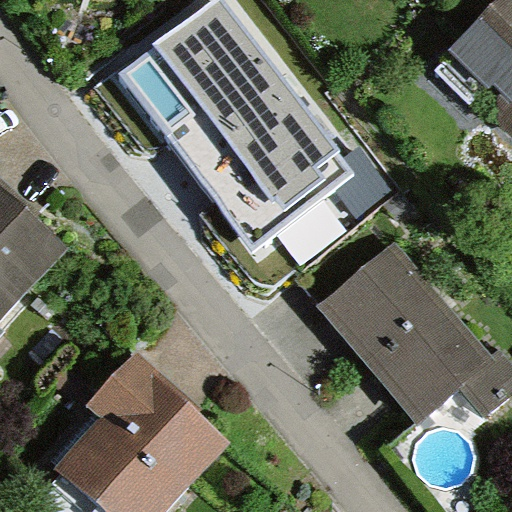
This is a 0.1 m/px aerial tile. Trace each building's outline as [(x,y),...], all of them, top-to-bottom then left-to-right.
[(344,155),(220,0),(215,0),(118,77),(254,247),(333,184),(357,214),(390,189),(356,146),(344,155)] [(511,0),(503,0),(455,48),(503,97),(502,128),(511,136),(511,0)] [(0,336),(28,306),(23,301),(70,249),(36,218),(43,211),(0,171),(0,336)] [(494,355),(398,244),(323,308),(420,420),(460,386),(486,416),(511,393),(511,360),(502,349),(494,355)] [(87,511),(162,511),(231,441),(138,353),(88,404),(105,420),(59,468),(67,475),(59,484),(87,511)]
